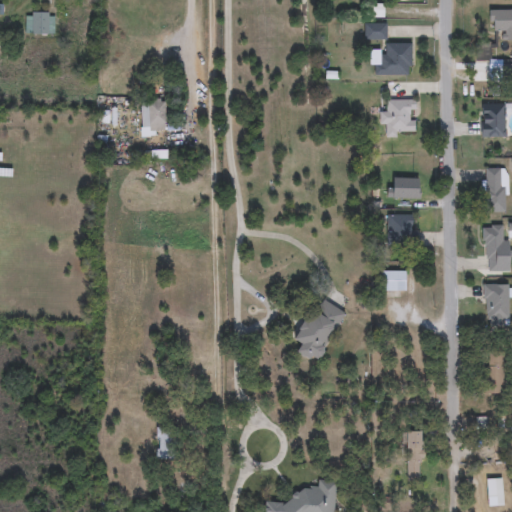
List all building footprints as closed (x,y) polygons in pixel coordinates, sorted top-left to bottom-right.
[(511,11),(511,41),(502,41),(502,31),(489,31),(489,11),(511,11)] [(26,35),(26,13),(54,13),(54,35),(26,35)] [(363,25),(384,25),(384,40),(363,40),(363,25)] [(411,44),(411,76),(375,76),(375,56),(384,56),(384,44),(411,44)] [(475,62),(475,44),(490,44),(490,62),(475,62)] [(164,100),(164,135),(140,135),(140,100),(164,100)] [(415,135),(385,135),(385,101),(415,101),(415,135)] [(480,137),(480,104),(505,104),(505,137),(480,137)] [(506,170),(506,213),(484,213),(484,170),(506,170)] [(420,199),(389,199),(389,180),(420,180),(420,199)] [(387,247),(387,216),(415,216),(415,247),(387,247)] [(503,272),(484,272),(484,227),(503,227),(503,272)] [(404,292),(380,292),(380,272),(404,272),(404,292)] [(484,323),(484,286),(508,286),(508,323),(484,323)] [(291,342),(312,298),(342,312),(318,364),(294,352),(297,345),(291,342)] [(503,394),(485,394),(485,353),(503,353),(503,394)] [(155,460),(155,427),(176,427),(176,460),(155,460)] [(404,433),(420,433),(420,483),(404,483),(404,433)] [(486,480),(502,480),(502,507),(486,507),(486,480)] [(335,482),(332,511),(261,511),(262,502),(288,504),(289,491),(316,492),(316,481),(335,482)]
